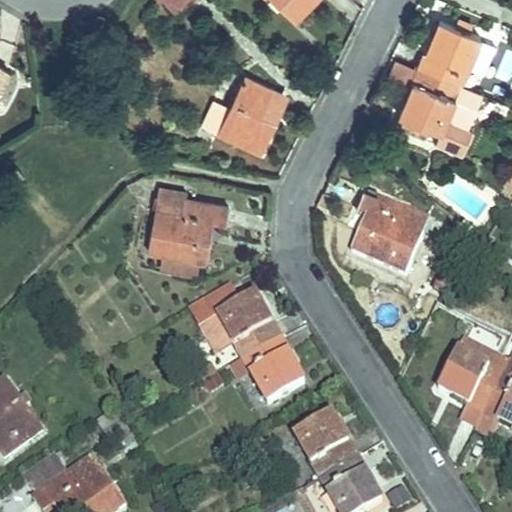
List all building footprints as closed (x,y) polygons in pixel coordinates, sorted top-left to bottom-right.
[(143,14),(151,0),(133,0),(130,6),(143,14)] [(152,0),(167,9),(171,0),(152,0)] [(295,0),(242,0),(273,26),(295,0)] [(396,77),(442,96),(461,52),(415,32),(396,77)] [(468,61),(482,67),(493,39),(479,33),(468,61)] [(389,92),(396,77),(371,67),(365,82),(389,92)] [(389,92),(376,121),(420,140),(414,153),(450,169),(462,141),(429,126),(442,96),(396,77),(389,92)] [(224,117),(241,97),(219,78),(180,126),(221,160),(243,133),(224,117)] [(261,113),(241,97),(224,117),(243,133),(261,113)] [(420,140),(376,121),(370,134),(414,153),(420,140)] [(511,189),(492,221),(504,229),(511,215),(511,189)] [(173,200),(141,190),(120,259),(143,266),(171,275),(176,277),(188,238),(203,243),(211,216),(172,203),(173,200)] [(357,240),(347,265),(397,284),(409,252),(381,241),(388,225),(350,211),(341,234),(357,240)] [(171,275),(143,266),(137,285),(165,294),(171,275)] [(201,329),(221,376),(262,355),(243,312),(228,318),(218,297),(175,316),(184,336),(201,329)] [(441,349),(433,365),(463,381),(471,365),(441,349)] [(262,355),(221,376),(237,412),(279,394),(262,355)] [(463,381),(433,365),(413,404),(441,418),(456,427),(478,388),(486,373),(471,365),(463,381)] [(511,405),(478,388),(456,427),(487,442),(495,427),(511,435),(511,405)] [(449,440),(456,427),(441,418),(434,432),(449,440)] [(511,435),(495,427),(487,442),(510,454),(511,449),(511,435)] [(278,449),(299,498),(333,481),(314,434),(278,449)] [(19,481),(0,494),(0,511),(71,511),(52,480),(27,495),(19,481)] [(346,511),(333,481),(299,498),(304,511),(346,511)]
